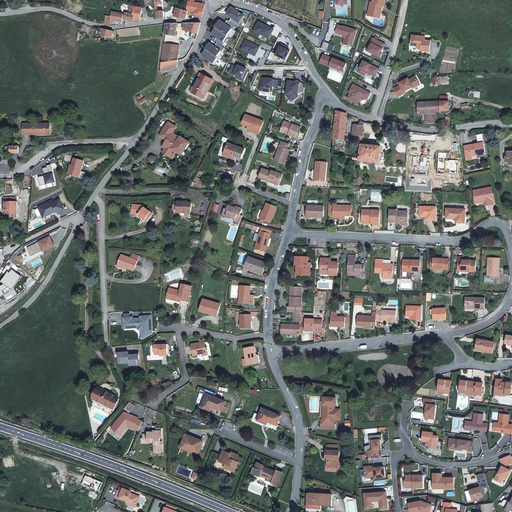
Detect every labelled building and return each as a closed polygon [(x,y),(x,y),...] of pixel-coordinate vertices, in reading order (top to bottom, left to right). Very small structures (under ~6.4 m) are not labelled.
[(188,11),(191,12),(193,12),(196,13),(195,15),(203,17),(205,4),(195,3),(194,0),(188,0),(188,2),(188,5),(187,11),(188,11)] [(367,15),(374,17),(375,13),(379,14),(381,5),(383,5),(384,5),(385,0),(372,0),(372,2),(371,2),(367,15)] [(125,20),(135,21),(135,20),(135,15),(133,15),(134,7),(129,6),(128,13),(126,13),(125,17),(125,20)] [(141,22),(142,8),(134,7),(133,15),(135,15),(135,20),(138,21),(141,22)] [(176,8),(174,17),(186,19),(187,15),(188,11),(187,11),(184,10),(183,10),(176,8)] [(328,10),(325,10),(324,12),(324,19),(322,31),(308,25),(305,32),(323,39),(326,31),(328,10)] [(124,14),(112,12),(111,24),(114,24),(114,22),(123,23),(124,17),(124,14)] [(372,25),(382,27),(384,21),(382,21),(383,20),(381,19),(381,21),(373,19),(372,25)] [(183,30),(188,32),(191,23),(183,24),(183,30)] [(188,32),(197,34),(198,32),(200,23),(191,23),(188,32)] [(176,37),(178,24),(176,24),(165,24),(164,35),(176,37)] [(114,32),(111,31),(102,29),(101,29),(99,35),(112,38),(114,32)] [(265,59),(273,43),(252,33),(248,42),(259,47),(255,55),(265,59)] [(430,42),(424,41),(421,41),(422,37),(412,36),(411,46),(417,46),(417,48),(420,49),(420,51),(429,52),(430,42)] [(180,45),(164,44),(164,47),(162,60),(161,73),(163,73),(163,72),(177,67),(180,45)] [(355,63),(359,64),(360,58),(361,54),(356,53),(357,52),(336,49),(334,60),(355,64),(355,63)] [(213,80),(200,74),(191,91),(205,98),(213,80)] [(412,88),(419,84),(415,76),(408,80),(406,81),(405,80),(399,83),(400,85),(393,89),(397,96),(404,92),(412,87),(412,88)] [(449,110),(449,102),(448,102),(442,102),(440,102),(435,102),(425,102),(425,113),(426,124),(431,124),(434,124),(434,113),(449,110)] [(344,140),(347,114),(336,111),(333,139),(344,140)] [(260,133),(264,121),(246,114),(242,124),(249,127),(254,128),(253,131),(260,133)] [(439,121),(439,124),(439,128),(447,126),(446,119),(439,121)] [(37,137),(40,134),(41,133),(48,133),(48,130),(50,130),(50,126),(46,126),(46,124),(39,124),(37,121),(34,124),(23,124),(23,128),(25,129),(25,132),(30,133),(30,134),(34,134),(37,137)] [(284,121),(281,130),(288,133),(288,135),(296,138),(300,127),(284,121)] [(355,141),(362,141),(364,122),(361,121),(359,125),(354,124),(353,135),(356,135),(355,141)] [(181,155),(189,142),(181,137),(180,138),(179,137),(178,137),(177,137),(175,137),(172,135),(174,132),(177,127),(169,122),(160,136),(167,140),(164,144),(167,146),(165,149),(163,152),(170,157),(172,154),(174,150),(178,152),(181,155)] [(389,138),(392,129),(386,128),(384,127),(382,136),(389,138)] [(288,149),(289,144),(281,141),(275,161),(284,164),(290,150),(288,149)] [(181,155),(182,155),(190,143),(189,142),(181,155)] [(464,146),(466,157),(471,156),(476,155),(476,156),(485,154),(483,142),(464,146)] [(229,143),(224,154),(233,157),(234,156),(237,157),(241,159),(245,149),(229,143)] [(381,147),(361,145),(361,150),(359,149),(358,151),(360,152),(359,161),(379,162),(381,147)] [(84,161),(74,158),(72,164),(71,167),(70,167),(68,173),(77,176),(79,171),(81,172),(84,161)] [(0,167),(0,173),(11,173),(11,160),(0,160),(0,164),(1,168),(0,167)] [(326,162),(316,161),(315,171),(316,171),(315,180),(324,181),(326,162)] [(259,178),(268,182),(269,180),(279,184),(282,174),(272,170),(271,172),(263,168),(259,178)] [(476,203),(485,201),(487,201),(488,205),(493,204),(493,200),(491,188),(474,191),(476,203)] [(8,215),(10,215),(11,215),(11,217),(18,217),(17,197),(4,197),(4,214),(8,214),(8,215)] [(176,213),(186,213),(191,214),(192,203),(188,202),(183,202),(177,201),(177,203),(174,202),(173,208),(177,208),(176,210),(176,213)] [(267,203),(264,210),(261,219),(271,223),(277,207),(267,203)] [(146,224),(153,214),(144,207),(143,205),(133,204),(132,214),(138,214),(143,218),(145,216),(146,217),(145,219),(143,222),(146,224)] [(240,215),(243,208),(236,206),(236,207),(228,205),(227,209),(224,208),(222,213),(226,215),(226,216),(231,218),(235,219),(234,221),(240,223),(242,216),(240,215)] [(307,205),(306,215),(315,216),(315,217),(322,217),(323,206),(307,205)] [(333,217),(339,217),(339,215),(345,215),(350,216),(351,206),(334,205),(333,215),(333,217)] [(420,217),(426,217),(430,217),(430,220),(436,221),(436,207),(420,207),(420,217)] [(456,219),(456,220),(460,220),(460,223),(465,223),(465,210),(446,209),(446,218),(456,219)] [(362,210),(361,221),(371,221),(371,223),(379,224),(380,211),(362,210)] [(401,220),(401,222),(407,222),(407,212),(398,211),(398,210),(389,210),(389,221),(397,222),(397,220),(401,220)] [(270,234),(260,231),(260,234),(257,241),(255,248),(266,251),(270,234)] [(122,255),(119,264),(127,268),(134,270),(138,261),(130,258),(122,255)] [(348,275),(355,275),(355,272),(360,272),(364,272),(364,265),(355,264),(356,255),(348,255),(348,275)] [(295,265),(297,265),(298,265),(298,269),(300,269),(300,275),(310,275),(311,262),(308,262),(308,256),(296,256),(295,265)] [(245,268),(259,273),(261,268),(264,270),(266,263),(249,257),(245,268)] [(458,271),(461,271),(461,270),(470,270),(470,272),(475,272),(476,261),(463,260),(463,257),(459,257),(458,271)] [(321,258),(321,272),(330,272),(330,274),(329,275),(338,275),(338,262),(331,262),(331,259),(321,258)] [(449,259),(434,258),(433,268),(443,268),(443,270),(448,270),(449,259)] [(494,275),(497,276),(497,268),(499,268),(499,259),(488,258),(488,275),(485,275),(485,283),(493,283),(494,275)] [(383,260),(376,259),(375,272),(384,273),(384,279),(393,279),(393,264),(383,264),(383,260)] [(404,260),(403,270),(412,270),(412,272),(420,272),(420,260),(404,260)] [(170,299),(180,301),(180,299),(183,299),(188,301),(192,286),(182,284),(180,291),(169,288),(167,295),(171,296),(170,299)] [(251,286),(240,285),(239,302),(250,303),(251,286)] [(291,297),(291,307),(301,308),(302,297),(301,297),(301,287),(292,286),(292,297),(291,297)] [(465,297),(465,307),(475,307),(475,309),(484,309),(485,298),(465,297)] [(217,316),(221,304),(204,299),(201,310),(208,311),(207,313),(217,316)] [(381,306),(377,306),(377,309),(377,313),(376,321),(380,321),(380,320),(380,318),(388,319),(388,320),(388,322),(396,323),(396,311),(381,310),(381,306)] [(407,306),(406,314),(413,315),(412,319),(421,320),(422,307),(407,306)] [(434,309),(434,310),(434,315),(434,320),(446,319),(446,309),(434,309)] [(337,326),(345,327),(345,317),(337,317),(337,314),(335,312),(330,311),(329,326),(337,326)] [(240,312),(240,320),(241,328),(252,328),(251,315),(251,312),(240,312)] [(367,328),(372,328),(372,326),(376,326),(376,321),(377,313),(375,312),(372,312),(372,316),(358,316),(358,326),(363,326),(363,324),(367,324),(367,328)] [(322,335),(325,335),(326,322),(322,321),(323,319),(306,318),(306,330),(314,331),(314,333),(322,333),(322,335)] [(296,336),(300,336),(300,332),(301,330),(301,325),(282,324),(281,333),(297,334),(296,336)] [(194,356),(202,354),(208,353),(207,350),(208,350),(208,347),(206,347),(205,342),(204,339),(200,340),(200,343),(191,345),(194,356)] [(494,342),(478,339),(476,350),(492,353),(494,342)] [(167,343),(153,344),(154,354),(168,353),(167,343)] [(248,365),(257,363),(256,355),(257,355),(255,346),(245,348),(248,365)] [(497,379),(495,390),(501,391),(500,395),(507,396),(507,395),(510,395),(511,383),(507,382),(507,383),(502,383),(502,380),(497,379)] [(438,392),(450,393),(451,381),(440,380),(438,392)] [(459,392),(471,394),(472,382),(461,380),(459,392)] [(483,383),(472,382),(471,394),(482,395),(483,383)] [(97,401),(103,390),(98,387),(93,398),(97,401)] [(119,398),(114,395),(103,390),(97,401),(114,409),(119,398)] [(225,402),(208,394),(202,408),(209,411),(211,407),(221,411),(223,407),(225,402)] [(323,412),(322,424),(330,424),(330,428),(336,428),(336,424),(334,424),(334,420),(334,409),(335,405),(336,405),(336,397),(331,397),(331,399),(325,399),(325,412),(323,412)] [(324,397),(323,412),(325,412),(325,399),(331,399),(331,397),(324,397)] [(432,404),(432,399),(424,398),(423,403),(426,404),(426,408),(427,408),(427,410),(425,411),(425,418),(434,419),(436,405),(432,404)] [(257,421),(263,423),(265,420),(268,421),(273,423),(277,425),(281,416),(263,409),(257,421)] [(135,429),(139,431),(140,427),(142,421),(138,419),(139,418),(125,412),(112,428),(118,433),(122,428),(124,430),(129,425),(135,428),(135,429)] [(504,433),(511,433),(511,424),(508,424),(509,414),(500,413),(499,423),(494,422),(493,430),(501,431),(505,432),(504,433)] [(156,445),(156,448),(163,448),(163,441),(161,442),(161,439),(163,439),(163,431),(154,431),(153,432),(148,432),(148,443),(154,442),(156,445)] [(430,448),(436,449),(438,436),(433,435),(433,433),(423,431),(422,441),(428,441),(427,444),(430,448)] [(369,459),(378,458),(377,452),(381,451),(380,439),(382,439),(382,434),(369,435),(369,440),(372,440),(372,445),(370,445),(370,450),(368,450),(369,459)] [(195,438),(187,435),(182,448),(198,454),(203,441),(195,438)] [(462,450),(462,449),(452,447),(453,438),(450,438),(448,448),(462,450)] [(453,438),(452,447),(462,449),(468,449),(468,451),(472,451),(473,441),(453,438)] [(339,451),(337,451),(335,451),(335,446),(327,446),(327,450),(326,457),(328,457),(327,467),(338,467),(339,451)] [(219,461),(225,464),(232,466),(230,470),(235,472),(239,463),(241,464),(243,458),(239,457),(240,455),(235,453),(234,455),(231,454),(224,451),(219,461)] [(497,474),(494,479),(501,483),(504,477),(506,479),(511,470),(505,468),(507,465),(511,463),(511,457),(511,455),(500,459),(502,466),(498,474),(497,474)] [(375,477),(385,476),(384,467),(374,467),(374,466),(372,466),(370,467),(370,466),(364,466),(365,477),(375,476),(375,477)] [(261,475),(268,478),(273,480),(272,483),(278,485),(283,472),(277,470),(276,472),(270,470),(264,467),(261,475)] [(453,488),(453,478),(443,478),(443,479),(442,479),(442,478),(442,473),(433,473),(433,480),(436,480),(436,488),(453,488)] [(488,485),(484,473),(476,475),(480,487),(469,490),(472,500),(483,497),(482,495),(485,494),(483,487),(488,485)] [(404,480),(404,487),(423,487),(423,475),(406,475),(406,480),(404,480)] [(118,490),(116,496),(127,501),(130,502),(129,504),(136,506),(140,497),(131,493),(131,492),(123,488),(122,492),(118,490)] [(386,499),(387,499),(386,491),(364,493),(365,508),(371,508),(371,501),(380,500),(381,509),(388,508),(387,502),(386,502),(386,499)] [(309,504),(310,493),(307,493),(307,510),(321,511),(321,505),(309,504)] [(333,494),(310,493),(309,504),(321,505),(332,506),(333,494)] [(408,503),(410,511),(418,511),(422,511),(424,511),(423,511),(429,511),(432,505),(420,501),(408,503)]
